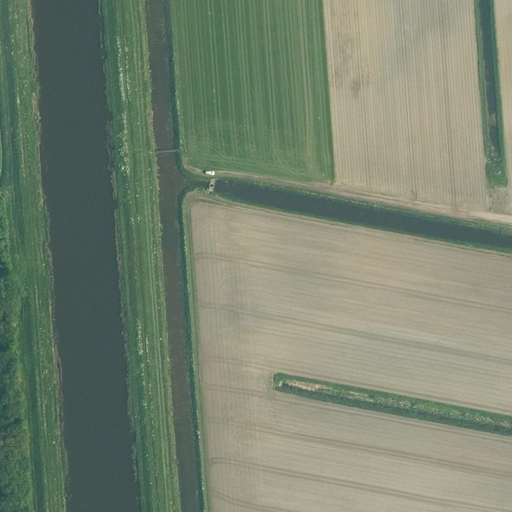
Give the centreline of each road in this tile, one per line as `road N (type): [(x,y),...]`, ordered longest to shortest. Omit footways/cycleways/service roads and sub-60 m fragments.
road 1 (track): [(159,511),(135,156)]
road 2 (track): [(473,214),(203,170),(187,166),(180,152)]
road 3 (track): [(135,156),(122,0)]
